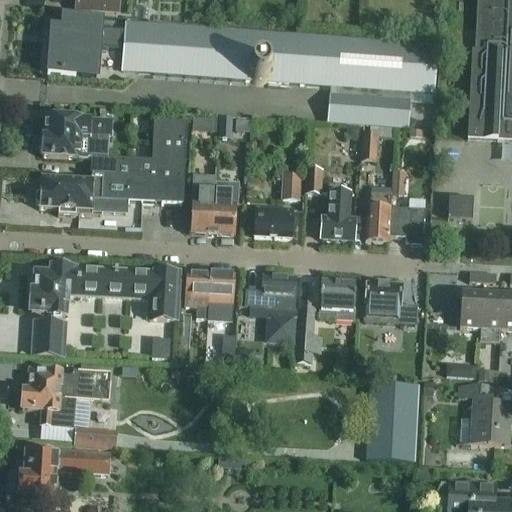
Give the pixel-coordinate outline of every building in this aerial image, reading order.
[(74,0),(74,14),(116,16),(117,0),(74,0)] [(511,0),(475,0),(473,54),(470,54),(466,142),(511,144),(511,0)] [(47,76),(76,78),(76,77),(95,78),(97,46),(99,46),(100,23),(53,19),(52,31),(50,31),(47,76)] [(100,23),(99,46),(122,47),(124,25),(100,23)] [(122,47),(120,74),(249,84),(253,86),(257,87),(261,87),(265,87),(269,85),(329,90),(326,126),(368,129),(393,131),(407,132),(409,105),(432,107),(437,48),(124,25),(122,47)] [(40,161),(78,164),(79,140),(89,140),(89,139),(108,140),(109,124),(44,120),(43,139),(41,139),(41,143),(39,145),(38,153),(40,157),(40,161)] [(219,121),(218,140),(231,141),(232,121),(219,121)] [(118,163),(117,179),(130,180),(183,183),(186,125),(152,123),(150,164),(118,163)] [(249,123),(235,123),(235,134),(249,135),(249,123)] [(362,133),(360,165),(376,166),(378,141),(392,142),(393,142),(393,131),(368,129),(368,133),(362,133)] [(410,132),(409,140),(421,140),(421,132),(410,132)] [(91,176),(91,177),(111,179),(117,179),(118,163),(111,162),(92,162),(92,165),(91,176)] [(305,172),(304,198),(321,199),(322,173),(305,172)] [(391,174),(390,185),(404,186),(404,175),(393,174),(391,174)] [(35,198),(35,206),(37,209),(37,211),(56,212),(56,218),(75,219),(75,218),(90,219),(91,216),(91,214),(91,203),(99,203),(102,203),(101,216),(127,218),(127,205),(161,207),(182,208),(183,183),(162,182),(130,180),(117,179),(111,179),(91,177),(91,183),(38,181),(37,197),(35,198)] [(188,233),(212,233),(214,182),(215,179),(192,179),(191,199),(190,199),(188,233)] [(281,198),(281,203),(297,204),(299,180),(282,179),(282,182),(281,198)] [(212,233),(234,235),(237,183),(214,182),(212,233)] [(363,247),(387,248),(389,211),(390,199),(390,191),(375,190),(375,198),(369,198),(368,210),(365,210),(363,247)] [(320,219),(320,222),(319,245),(352,246),(353,221),(349,221),(350,195),(328,193),(326,219),(320,219)] [(472,201),(447,200),(446,221),(446,222),(457,223),(470,224),(471,224),(472,201)] [(253,210),(251,241),(291,243),(293,212),(253,210)] [(389,211),(387,248),(388,248),(388,241),(404,242),(404,248),(421,249),(423,213),(389,211)] [(28,302),(28,310),(28,317),(45,319),(45,320),(68,321),(69,299),(96,301),(111,302),(142,304),(146,304),(145,324),(172,326),(175,279),(147,277),(111,274),(71,272),(56,271),(55,278),(48,278),(33,277),(32,293),(29,293),(29,300),(28,302)] [(185,275),(183,310),(195,311),(196,311),(195,321),(207,322),(207,316),(206,315),(207,310),(207,307),(209,276),(185,275)] [(207,310),(206,315),(207,316),(207,322),(207,324),(224,325),(231,325),(231,317),(231,308),(233,278),(232,278),(209,276),(207,307),(207,310)] [(468,276),(468,286),(481,286),(482,276),(468,276)] [(482,276),(481,286),(494,287),(495,277),(482,276)] [(290,346),(295,281),(261,279),(260,297),(245,295),(244,309),(250,310),(250,319),(268,320),(266,344),(290,346)] [(352,324),(354,285),(320,283),(317,321),(352,324)] [(415,311),(400,310),(402,288),(365,286),(362,323),(414,327),(415,311)] [(457,333),(478,334),(480,297),(459,296),(457,333)] [(480,297),(478,334),(499,335),(500,298),(480,297)] [(511,298),(500,298),(499,335),(511,335),(511,298)] [(294,365),(309,366),(311,366),(312,357),(320,357),(322,339),(313,339),(315,309),(313,308),(298,307),(294,365)] [(190,320),(179,319),(177,319),(174,367),(187,367),(190,320)] [(61,361),(61,360),(63,325),(36,323),(33,359),(61,361)] [(255,370),(255,352),(236,351),(235,369),(255,370)] [(222,358),(221,372),(226,372),(233,373),(234,358),(222,357),(222,358)] [(478,372),(478,384),(489,384),(489,373),(478,372)] [(25,391),(25,394),(21,394),(20,413),(42,415),(41,429),(72,431),(74,404),(109,407),(111,377),(71,373),(71,379),(28,375),(27,391),(25,391)] [(203,373),(202,385),(213,386),(213,374),(213,373),(203,373)] [(370,385),(367,463),(414,465),(418,387),(370,385)] [(432,399),(433,386),(422,385),(421,398),(432,399)] [(459,388),(458,400),(470,401),(471,401),(472,401),(470,421),(469,447),(507,450),(509,407),(490,406),(490,402),(491,390),(489,390),(471,389),(468,389),(459,388)] [(75,440),(75,449),(113,451),(114,442),(115,434),(76,431),(75,440)] [(18,479),(18,482),(15,484),(14,491),(17,493),(17,497),(29,498),(28,507),(46,509),(46,498),(53,499),(55,476),(107,479),(108,458),(56,454),(55,458),(24,455),(22,479),(18,479)] [(416,484),(429,485),(429,472),(417,472),(416,484)] [(436,497),(440,499),(435,510),(441,511),(507,511),(508,506),(493,505),(494,489),(440,486),(436,497)]
